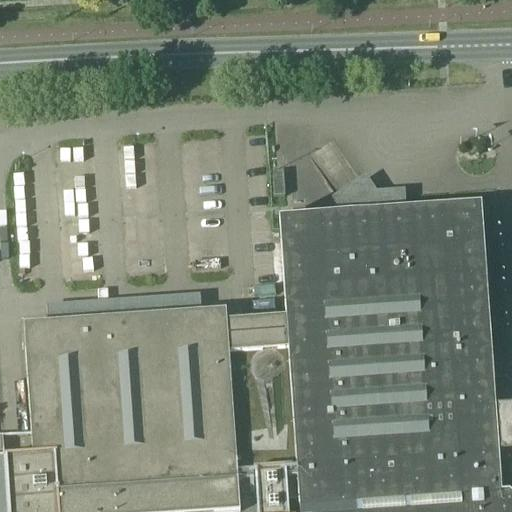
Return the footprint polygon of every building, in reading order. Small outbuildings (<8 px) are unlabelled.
[(274,198),(284,197),(283,173),(272,174),(274,198)] [(359,260),(374,253),(379,262),(408,260),(425,252),(440,251),(438,234),(455,226),(464,226),(476,253),(473,207),(396,212),(388,195),(367,196),(360,181),(311,204),(304,205),(305,217),(278,230),(311,228),(314,234),(340,233),(344,242),(354,241),(357,240),(359,260)] [(63,245),(64,255),(87,254),(86,244),(63,245)] [(215,326),(14,330),(16,409),(26,377),(50,376),(52,467),(69,466),(68,380),(70,373),(109,372),(110,462),(124,462),(128,447),(127,365),(170,364),(172,458),(189,457),(188,416),(201,415),(220,421),(221,478),(224,468),(222,359),(274,358),(273,328),(215,329),(215,326)] [(8,511),(5,468),(0,468),(0,511),(8,511)]
